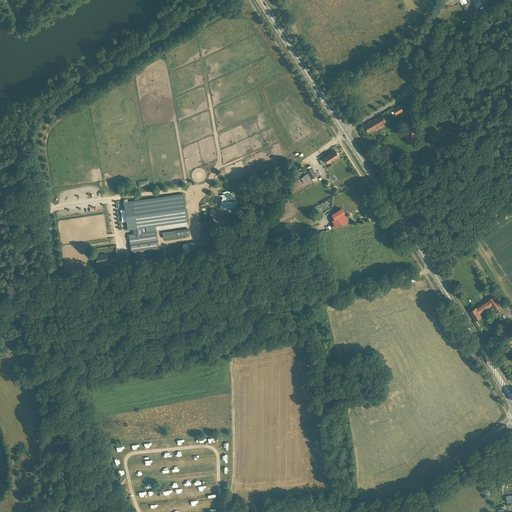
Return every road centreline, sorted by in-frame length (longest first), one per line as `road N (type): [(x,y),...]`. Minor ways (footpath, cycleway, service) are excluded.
road 1 (primary): [(511,401),(260,0)]
road 2 (track): [(423,272),(225,320),(231,511)]
road 3 (unclassified): [(117,511),(88,450),(53,307),(46,209)]
road 4 (track): [(43,183),(37,148),(49,115),(204,4)]
road 5 (track): [(225,320),(252,246),(304,230)]
road 6 (tertiary): [(428,511),(438,474),(511,425)]
road 7 (unknown): [(112,198),(188,188),(195,233)]
